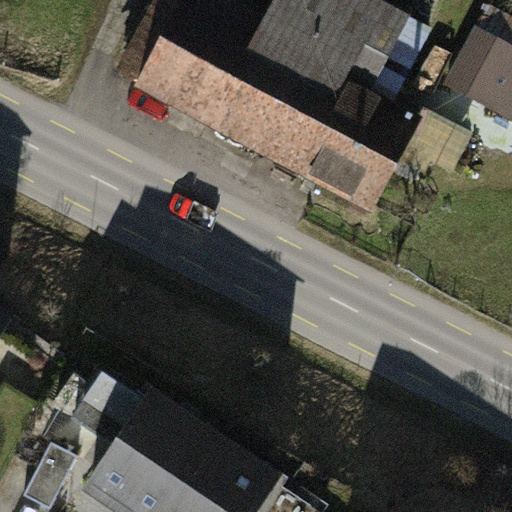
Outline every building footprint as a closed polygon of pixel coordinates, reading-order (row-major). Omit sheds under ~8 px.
[(167,0),(128,73),(376,207),(397,168),(420,125),(345,85),(350,76),(373,89),(411,21),(372,0),(267,0),(248,35),(222,21),(232,0),(167,0)] [(511,114),(511,50),(486,36),(459,88),(511,115),(511,114)] [(135,511),(167,511),(216,440),(153,398),(149,404),(107,376),(77,420),(120,448),(95,485),(135,511)] [(258,511),(279,482),(216,440),(167,511),(258,511)] [(28,497),(55,510),(83,456),(55,442),(28,497)]
